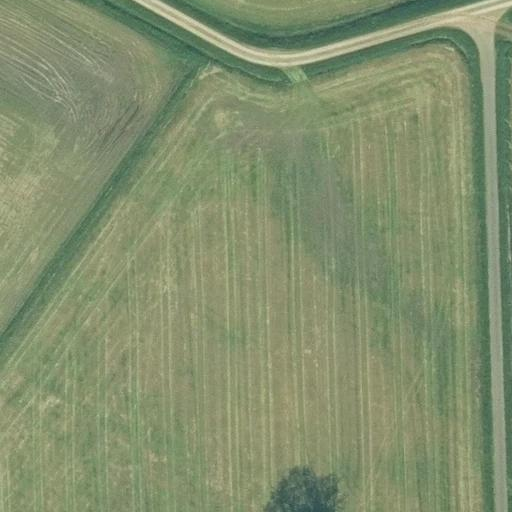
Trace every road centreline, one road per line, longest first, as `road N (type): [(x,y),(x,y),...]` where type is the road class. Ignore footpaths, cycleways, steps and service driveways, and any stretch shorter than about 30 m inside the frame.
road 1 (track): [(505,511),(487,8)]
road 2 (track): [(156,0),(275,62),(487,8)]
